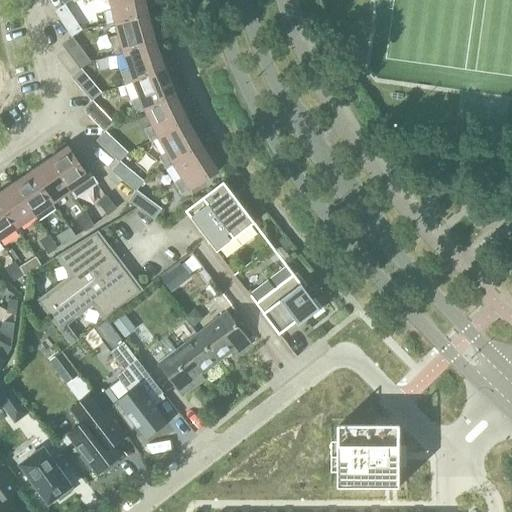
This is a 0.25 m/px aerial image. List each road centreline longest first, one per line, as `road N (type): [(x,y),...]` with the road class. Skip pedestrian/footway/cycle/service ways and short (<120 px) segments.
road 1 (tertiary): [(214,0),(244,86),(308,194),(377,279),(503,407)]
road 2 (tertiary): [(506,370),(317,158),(258,46),(244,0)]
road 3 (residential): [(137,511),(337,359),(365,369),(448,457)]
road 4 (residential): [(63,115),(27,0)]
